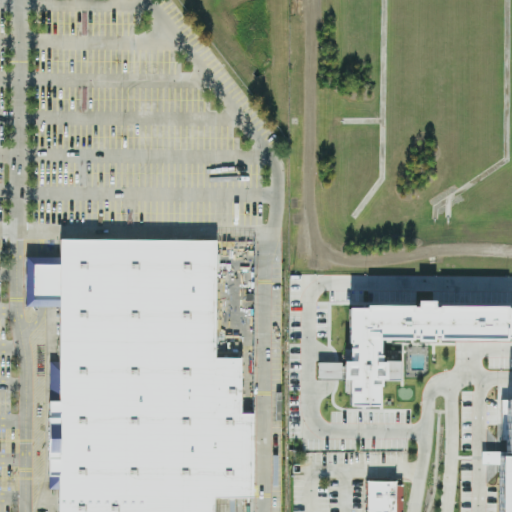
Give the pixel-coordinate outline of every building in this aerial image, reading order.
[(64,239),(215,242),(213,350),(237,351),(236,404),(249,404),(248,495),(207,494),(206,511),(62,511),(65,306),(30,305),(31,260),(64,261),(64,239)] [(511,340),(511,328),(511,306),(434,307),(434,302),(416,302),(417,306),(348,307),(349,363),(317,363),(318,380),(346,380),(346,387),(348,387),(348,407),(380,406),(379,381),(401,381),(401,361),(380,362),(380,342),(511,340)] [(511,401),(511,511),(499,511),(499,464),(481,464),(481,451),(505,451),(505,401),(511,401)] [(481,424),(495,424),(495,401),(481,401),(481,424)] [(401,511),(403,483),(367,482),(365,511),(401,511)]
